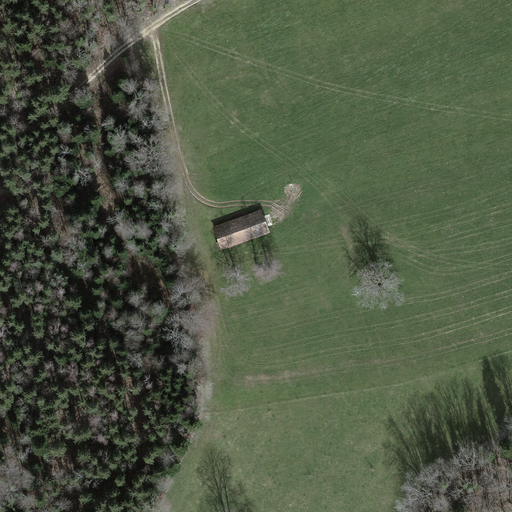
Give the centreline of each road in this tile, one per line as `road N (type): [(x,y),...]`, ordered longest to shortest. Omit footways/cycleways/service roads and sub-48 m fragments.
road 1 (track): [(195,0),(0,150)]
road 2 (track): [(150,30),(182,179),(215,203),(255,205)]
